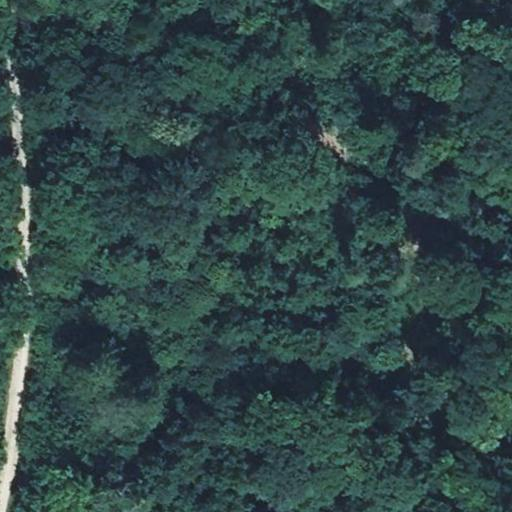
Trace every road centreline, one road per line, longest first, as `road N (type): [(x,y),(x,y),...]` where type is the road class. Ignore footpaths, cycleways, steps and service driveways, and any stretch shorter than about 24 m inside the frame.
road 1 (track): [(4,511),(25,398),(29,161),(11,0)]
road 2 (track): [(289,0),(292,46),(309,94),(413,244),(420,324)]
